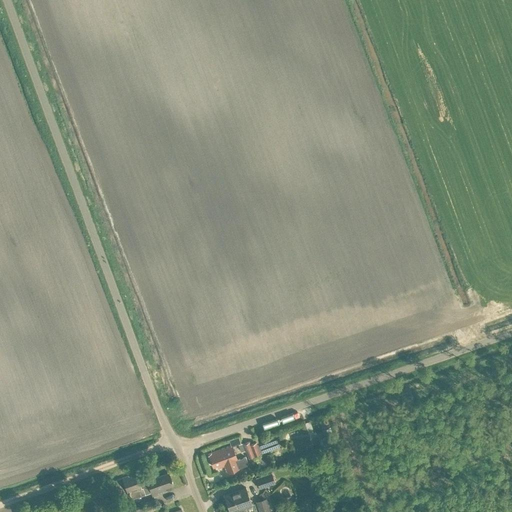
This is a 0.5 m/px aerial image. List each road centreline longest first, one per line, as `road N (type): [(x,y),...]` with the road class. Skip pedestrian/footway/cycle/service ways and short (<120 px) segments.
road 1 (unclassified): [(178,449),(6,0)]
road 2 (unclassified): [(178,449),(511,331)]
road 3 (track): [(172,442),(0,504)]
